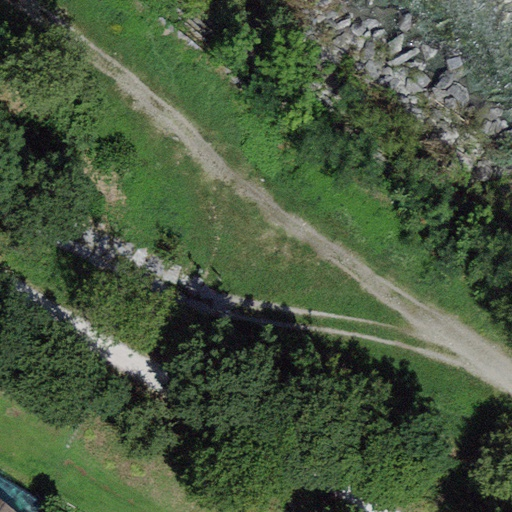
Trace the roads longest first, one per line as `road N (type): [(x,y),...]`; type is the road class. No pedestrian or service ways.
road 1 (track): [(0,222),(209,311),(400,338),(511,394)]
road 2 (track): [(0,270),(75,339),(349,511)]
